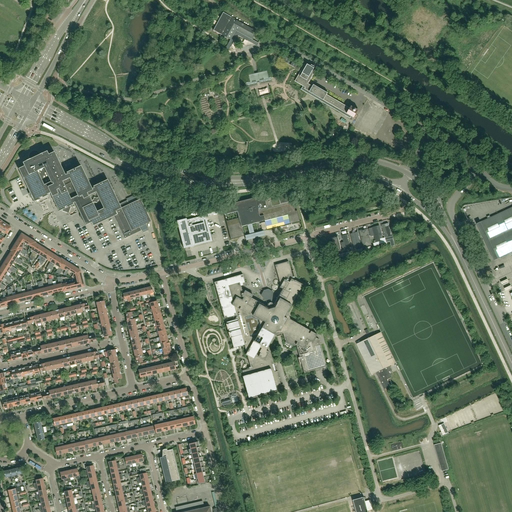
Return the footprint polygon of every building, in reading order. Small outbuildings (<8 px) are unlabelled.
[(228,16),(223,13),(213,31),(218,33),(230,40),(234,33),(236,34),(238,32),(252,40),(257,31),(228,16)] [(272,64),(272,63),(263,59),(257,61),(252,66),(250,66),(249,66),(248,67),(247,67),(246,68),(245,68),(244,69),(243,70),(242,71),(242,72),(241,72),(241,73),(240,74),(240,75),(240,76),(239,77),(239,78),(239,79),(239,80),(239,81),(240,82),(240,83),(240,84),(241,85),(242,86),(242,87),(243,87),(247,88),(263,84),(280,80),(279,72),(277,71),(276,71),(275,70),(275,69),(274,68),(273,67),(273,66),(273,65),(272,64)] [(350,108),(327,95),(328,93),(314,85),(313,86),(308,84),(316,71),(314,70),(315,67),(312,65),(311,66),(308,64),(307,66),(305,64),(295,81),(303,86),(301,90),(308,94),(350,118),(351,116),(353,118),(354,118),(359,110),(352,106),(350,108)] [(124,239),(127,238),(141,231),(139,227),(140,227),(145,224),(151,222),(140,199),(129,204),(127,201),(119,204),(107,179),(101,182),(102,184),(100,185),(99,183),(93,186),(93,188),(91,189),(91,187),(81,166),(74,169),(75,170),(73,171),(72,169),(66,172),(67,174),(65,175),(64,173),(54,152),(48,154),(47,151),(41,154),(40,154),(39,153),(38,152),(36,151),(35,151),(33,151),(32,152),(31,152),(30,154),(29,155),(29,156),(29,158),(29,159),(28,160),(25,161),(25,162),(22,163),(24,166),(18,169),(30,193),(33,199),(34,202),(35,202),(40,199),(40,198),(42,197),(42,198),(48,195),(48,194),(50,193),(59,211),(62,210),(62,211),(67,213),(69,212),(71,207),(70,206),(73,205),(72,203),(74,202),(80,214),(83,220),(84,223),(85,225),(90,223),(91,223),(93,226),(95,225),(113,216),(114,216),(115,216),(120,228),(119,228),(124,239)] [(295,211),(292,201),(294,201),(291,188),(276,192),(276,193),(277,193),(278,197),(273,198),(272,194),(273,194),(273,193),(222,206),(223,211),(230,239),(244,236),(244,235),(241,226),(247,225),(250,224),(252,224),(288,215),(290,224),(300,222),(297,211),(295,211)] [(498,259),(498,258),(511,251),(511,207),(481,222),(477,224),(494,260),(498,259)] [(27,209),(22,211),(24,216),(26,215),(28,219),(31,218),(33,223),(38,220),(36,216),(33,217),(31,212),(29,213),(27,209)] [(193,247),(193,246),(212,242),(206,215),(186,220),(186,219),(177,221),(184,249),(190,247),(190,248),(190,247),(193,247)] [(11,228),(6,224),(2,231),(7,234),(11,228)] [(362,246),(370,244),(367,229),(359,230),(362,246)] [(249,233),(245,234),(246,239),(253,238),(265,235),(263,230),(262,231),(262,230),(254,232),(252,233),(249,233)] [(343,251),(361,247),(358,233),(341,236),(343,251)] [(26,243),(28,238),(22,235),(21,235),(17,242),(23,246),(24,246),(26,243)] [(393,236),(385,238),(386,242),(387,242),(390,241),(391,245),(391,246),(395,245),(395,244),(394,244),(393,236)] [(31,250),(35,243),(28,238),(26,243),(30,246),(29,248),(28,251),(30,252),(31,250)] [(21,248),(23,246),(17,242),(14,246),(26,254),(27,252),(21,248)] [(32,258),(39,246),(35,243),(31,250),(33,251),(30,257),(32,258)] [(26,254),(14,246),(11,251),(17,255),(19,252),(25,256),(26,254)] [(40,255),(44,249),(39,246),(32,258),(33,260),(37,254),(40,255)] [(40,264),(48,251),(44,249),(40,255),(42,257),(38,263),(40,264)] [(17,257),(18,255),(17,255),(11,251),(12,251),(9,255),(21,263),(23,261),(17,257)] [(48,261),(52,254),(48,251),(40,264),(42,265),(46,259),(48,261)] [(49,269),(56,257),(52,254),(48,261),(51,262),(47,268),(49,269)] [(21,263),(9,255),(6,260),(13,264),(14,261),(20,265),(21,263)] [(57,265),(61,260),(56,257),(49,269),(51,270),(54,265),(56,266),(57,265)] [(58,274),(65,262),(61,259),(61,260),(57,265),(60,267),(56,272),(58,274)] [(11,266),(13,264),(6,260),(4,264),(16,272),(17,270),(11,266)] [(280,286),(279,287),(282,289),(273,305),(273,306),(272,306),(272,305),(271,305),(270,305),(269,305),(269,306),(269,307),(268,307),(267,307),(251,298),(253,295),(245,290),(244,291),(242,290),(241,286),(246,285),(243,274),(214,282),(224,319),(236,316),(237,319),(226,322),(227,324),(226,324),(227,330),(228,330),(228,329),(229,332),(228,332),(230,338),(233,348),(244,345),(246,353),(245,354),(247,356),(251,368),(242,371),(244,376),(242,376),(248,398),(250,398),(250,399),(257,397),(257,396),(259,395),(259,396),(266,394),(266,393),(268,392),(268,393),(275,391),(277,390),(275,386),(281,385),(277,371),(274,372),(273,367),(274,366),(273,364),(268,346),(270,343),(271,344),(274,339),(273,338),(275,334),(276,334),(276,335),(280,334),(280,333),(281,333),(283,334),(285,340),(294,346),(296,345),(304,373),(317,369),(319,368),(319,369),(323,368),(326,367),(327,367),(319,340),(315,337),(317,335),(289,319),(287,318),(286,314),(287,312),(293,302),(294,301),(303,285),(293,279),(288,261),(275,265),(280,286)] [(66,271),(70,265),(65,262),(58,274),(60,275),(63,269),(65,271),(66,271)] [(16,272),(4,264),(1,268),(7,272),(9,270),(15,274),(16,272)] [(74,274),(77,269),(70,265),(66,271),(65,271),(63,274),(66,275),(69,271),(74,274)] [(6,274),(7,272),(1,268),(0,269),(0,273),(11,280),(12,278),(6,274)] [(82,280),(80,272),(79,271),(77,269),(74,274),(75,275),(77,281),(82,280)] [(11,280),(0,273),(0,279),(1,280),(2,281),(3,278),(9,282),(11,280)] [(68,291),(65,283),(66,284),(63,284),(61,277),(59,278),(59,277),(63,291),(63,292),(68,291)] [(58,292),(56,285),(53,286),(51,279),(49,279),(53,294),(58,292)] [(84,287),(82,280),(77,281),(78,284),(74,285),(75,289),(84,287)] [(48,295),(46,288),(44,288),(42,282),(40,282),(43,296),(48,295)] [(75,289),(74,285),(74,284),(68,285),(68,282),(65,283),(68,291),(69,290),(75,289)] [(37,298),(35,290),(32,291),(32,290),(31,284),(28,285),(32,299),(37,298)] [(27,300),(25,293),(23,294),(22,290),(21,287),(19,287),(22,301),(27,300)] [(18,303),(16,295),(13,296),(11,289),(9,290),(13,304),(18,303)] [(105,307),(104,301),(100,302),(99,300),(96,301),(98,308),(105,307)] [(162,318),(160,313),(153,315),(154,318),(153,318),(154,321),(162,318)] [(157,332),(165,330),(163,324),(156,326),(157,329),(156,329),(157,332)] [(112,336),(110,330),(103,331),(105,339),(108,338),(108,337),(112,336)] [(381,332),(357,344),(371,374),(376,372),(384,389),(388,387),(390,386),(387,379),(391,377),(390,374),(389,372),(392,370),(390,366),(396,363),(381,332)] [(225,336),(222,336),(222,334),(216,336),(218,345),(224,344),(224,342),(227,342),(225,336)] [(171,353),(170,347),(163,349),(164,352),(162,352),(163,355),(162,356),(171,353)] [(116,355),(115,349),(111,350),(110,348),(107,349),(109,357),(116,355)] [(176,369),(174,362),(170,363),(170,362),(168,362),(170,370),(176,369)] [(121,378),(120,372),(113,374),(115,384),(118,383),(118,379),(121,378)] [(188,395),(186,388),(182,389),(181,389),(180,390),(181,396),(182,396),(185,396),(185,398),(189,398),(188,395)] [(181,396),(180,390),(174,391),(175,398),(179,397),(180,398),(182,398),(182,396),(181,396)] [(170,399),(168,392),(162,394),(164,401),(167,400),(168,401),(170,401),(170,399)] [(138,399),(137,399),(139,406),(142,406),(143,407),(145,406),(145,405),(149,404),(150,405),(152,405),(152,403),(150,396),(147,397),(145,397),(140,399),(140,398),(138,399)] [(133,408),(131,401),(125,402),(127,409),(131,408),(131,410),(133,409),(133,408)] [(127,409),(125,402),(119,403),(121,410),(125,410),(125,411),(127,410),(127,409)] [(103,414),(102,408),(98,408),(97,408),(97,409),(96,409),(97,417),(104,416),(103,414)] [(195,424),(193,417),(189,418),(188,414),(186,415),(188,426),(195,424)] [(188,426),(186,415),(183,416),(184,419),(180,420),(182,427),(188,426)] [(60,424),(59,417),(55,418),(54,418),(53,419),(54,426),(58,425),(58,426),(61,426),(60,424)] [(182,427),(180,420),(176,420),(176,417),(173,418),(175,428),(182,427)] [(169,430),(167,422),(167,420),(163,421),(162,418),(159,418),(160,421),(162,431),(169,430)] [(175,428),(173,418),(170,418),(171,422),(167,422),(169,430),(175,428)] [(162,431),(160,421),(157,421),(158,424),(154,425),(155,433),(162,431)] [(154,433),(153,426),(150,427),(149,424),(146,424),(148,434),(154,433)] [(447,463),(442,445),(441,443),(434,445),(440,465),(441,471),(446,470),(449,469),(447,463)] [(179,479),(172,449),(166,451),(166,450),(166,449),(165,449),(164,450),(163,450),(162,450),(163,450),(162,457),(159,458),(166,483),(179,479)] [(84,473),(94,471),(93,465),(86,467),(87,470),(84,471),(84,473)] [(78,475),(78,472),(77,469),(71,470),(73,477),(76,476),(77,479),(79,478),(79,477),(78,475)] [(11,476),(10,470),(4,471),(5,477),(9,477),(9,479),(12,479),(11,476)] [(68,481),(66,471),(60,473),(61,479),(65,479),(65,482),(68,481)] [(147,478),(146,473),(139,474),(140,477),(137,478),(138,481),(147,478)] [(44,484),(43,478),(36,480),(36,483),(33,484),(34,486),(44,484)] [(16,492),(21,491),(20,487),(8,490),(9,494),(8,494),(9,495),(9,496),(18,494),(16,494),(16,492)] [(73,501),(73,498),(76,497),(75,495),(72,495),(72,496),(65,497),(67,503),(73,501)] [(367,507),(365,501),(364,497),(353,500),(353,501),(354,500),(357,511),(368,511),(367,507)] [(210,511),(210,506),(204,507),(202,501),(176,507),(176,511),(210,511)]
